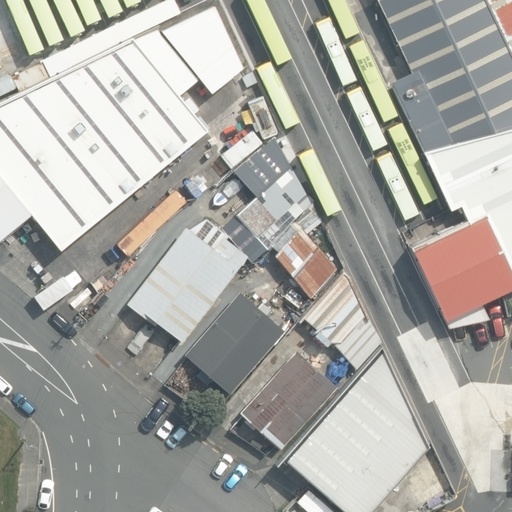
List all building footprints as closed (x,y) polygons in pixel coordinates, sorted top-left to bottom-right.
[(511,53),(487,0),(379,0),(413,72),(393,82),(426,152),(511,127),(511,53)] [(511,0),(487,0),(511,53),(511,0)] [(0,238),(2,240),(33,214),(63,251),(210,130),(181,95),(202,78),(213,93),(245,67),(215,5),(162,31),(157,24),(0,100),(0,238)] [(265,85),(286,133),(305,178),(312,175),(348,261),(450,217),(408,118),(345,145),(331,113),(337,110),(317,63),(265,85)] [(511,127),(426,152),(452,210),(462,206),(469,222),(414,247),(449,321),(511,289),(511,127)] [(257,196),(295,164),(278,132),(265,143),(255,130),(224,156),(257,196)] [(295,164),(257,196),(237,213),(259,239),(311,196),(295,164)] [(300,311),(339,268),(314,232),(326,220),(310,206),(268,252),(286,268),(272,284),(300,311)] [(129,302),(182,343),(250,254),(229,239),(230,236),(206,217),(188,228),(186,227),(129,302)] [(359,371),(383,343),(351,275),(345,270),(303,316),(336,345),(359,371)] [(185,355),(231,393),(284,329),(240,291),(185,355)] [(348,511),(370,511),(433,444),(385,341),(383,343),(359,371),(285,457),(348,511)] [(282,448),(338,386),(298,350),(241,411),(282,448)] [(13,467),(0,466),(0,511),(9,511),(10,502),(14,502),(15,482),(12,482),(13,467)] [(453,511),(476,511),(475,500),(452,503),(453,511)]
